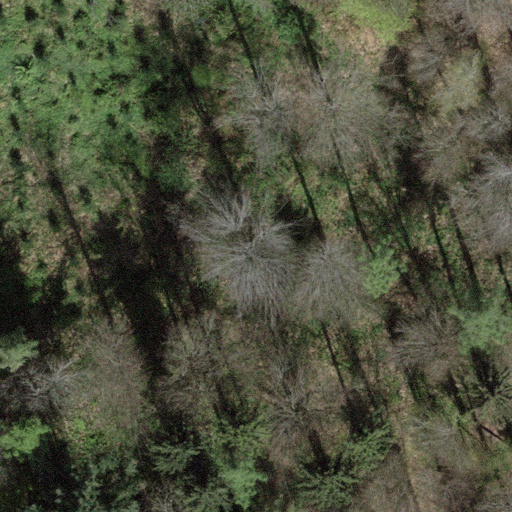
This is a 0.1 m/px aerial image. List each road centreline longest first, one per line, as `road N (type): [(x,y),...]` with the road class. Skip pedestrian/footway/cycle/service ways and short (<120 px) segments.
road 1 (motorway): [(90,511),(511,284)]
road 2 (motorway): [(253,0),(0,134)]
